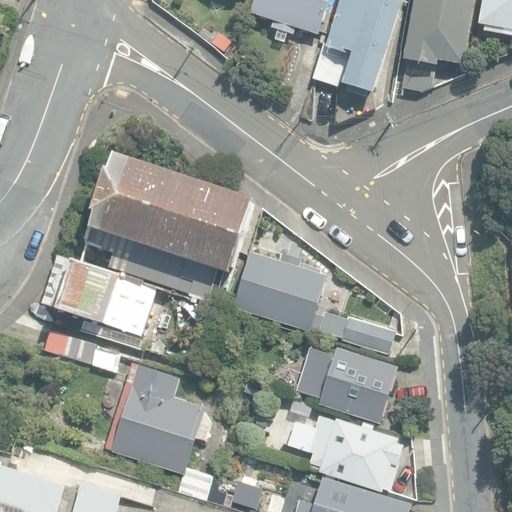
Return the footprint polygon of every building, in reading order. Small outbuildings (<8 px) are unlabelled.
[(312,32),(320,35),(330,0),(256,0),(253,13),(260,15),(261,18),(262,19),(263,21),(266,21),(268,21),(270,20),(271,19),(275,20),(272,28),(294,35),(297,28),(300,29),(301,31),(303,33),(305,34),(307,34),(310,33),(312,32)] [(338,0),(315,76),(377,93),(406,0),(338,0)] [(416,0),(405,60),(438,66),(439,60),(464,65),(475,0),(416,0)] [(508,30),(511,30),(511,0),(485,0),(481,25),(486,26),(485,31),(507,35),(508,30)] [(404,88),(422,92),(434,87),(437,67),(409,61),(404,88)] [(111,267),(222,304),(257,200),(117,154),(112,170),(109,169),(94,212),(97,213),(87,246),(115,255),(111,267)] [(344,340),(391,354),(398,331),(351,317),(350,318),(326,311),(325,315),(319,314),(331,275),(323,273),(324,270),(303,263),(304,258),(283,252),(281,261),(253,253),(236,310),(313,332),(314,330),(344,339),(344,340)] [(61,254),(45,303),(90,318),(85,332),(141,350),(160,293),(172,297),(174,292),(61,254)] [(47,351),(92,364),(97,346),(52,332),(47,351)] [(380,426),(399,367),(337,346),(335,354),(310,346),(295,391),(323,401),(321,406),(380,426)] [(94,367),(115,373),(120,355),(99,349),(94,367)] [(179,491),(208,501),(216,476),(189,467),(198,439),(208,442),(214,424),(207,412),(208,409),(176,399),(182,380),(135,364),(107,449),(114,451),(113,452),(184,476),(179,491)] [(337,421),(320,416),(316,428),(296,421),(289,445),(314,453),(311,464),(322,467),(320,472),(383,492),(384,489),(391,491),(405,446),(399,444),(401,439),(337,419),(337,421)] [(217,432),(229,435),(234,421),(222,417),(217,432)] [(58,511),(67,487),(0,465),(0,511),(58,511)] [(411,511),(414,505),(325,477),(316,505),(301,500),(297,511),(411,511)] [(75,511),(119,511),(124,495),(83,484),(75,511)] [(231,493),(215,488),(211,501),(227,505),(231,493)]
